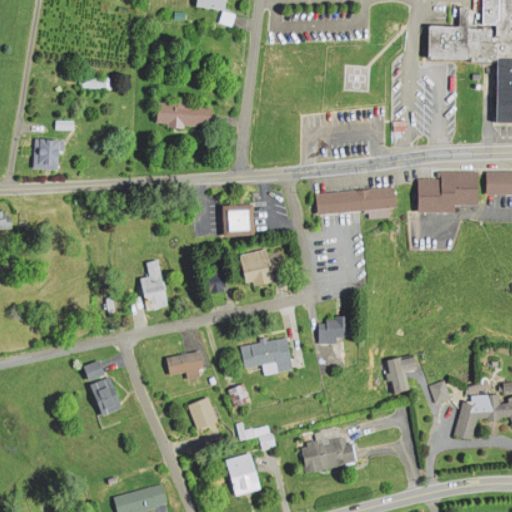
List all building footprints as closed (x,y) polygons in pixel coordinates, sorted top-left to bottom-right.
[(197,0),(197,3),(225,8),(226,0),(197,0)] [(432,56),(433,25),(464,26),(464,5),(486,6),(486,0),(511,0),(511,122),(499,122),(501,57),(432,56)] [(106,87),(82,85),(82,74),(107,76),(106,87)] [(159,101),(212,105),(211,126),(158,122),(159,101)] [(60,138),(58,167),(31,165),(33,136),(60,138)] [(420,176),(420,212),(460,212),(460,204),(481,204),(481,167),(443,167),(443,176),(420,176)] [(511,170),(490,170),(490,193),(511,193),(511,170)] [(397,183),(316,193),(318,215),(400,206),(397,183)] [(255,205),(225,205),(225,235),(255,235),(255,205)] [(0,211),(13,211),(14,227),(0,227),(0,211)] [(236,254),(241,284),(248,282),(249,290),(272,286),(268,268),(280,266),(277,253),(261,256),(260,250),(236,254)] [(153,259),(165,304),(145,309),(137,278),(148,275),(144,261),(153,259)] [(224,272),(203,277),(207,293),(227,288),(224,272)] [(355,334),(339,334),(339,340),(320,340),(320,317),(354,316),(355,334)] [(288,336),(243,345),(247,368),(265,364),(267,372),(294,367),(288,336)] [(201,348),(167,354),(170,373),(204,367),(201,348)] [(389,358),(397,392),(413,388),(408,368),(419,366),(416,352),(389,358)] [(101,359),(121,408),(102,415),(83,366),(101,359)] [(451,396),(437,400),(433,383),(446,380),(451,396)] [(243,381),(229,388),(237,404),(251,398),(243,381)] [(473,437),(456,432),(465,398),(474,397),(474,392),(502,392),(502,401),(511,401),(510,396),(511,395),(511,414),(479,417),(473,437)] [(190,403),(202,430),(220,422),(208,395),(190,403)] [(357,460),(311,468),(306,443),(346,435),(347,441),(354,440),(357,460)] [(252,453),(228,459),(237,493),(261,486),(252,453)] [(163,482),(114,494),(118,511),(131,511),(168,503),(163,482)]
